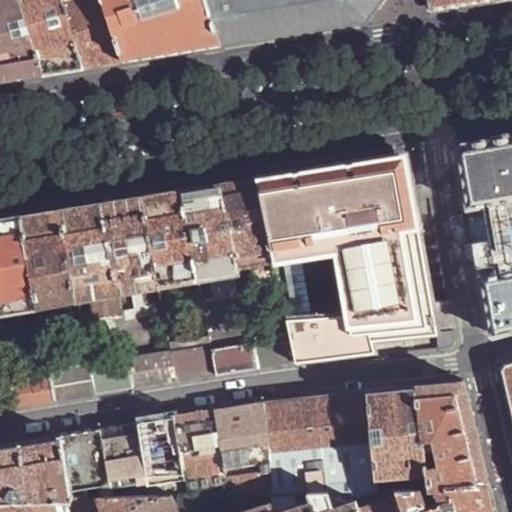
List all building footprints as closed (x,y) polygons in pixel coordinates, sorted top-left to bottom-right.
[(0,0),(0,78),(45,72),(23,0),(0,0)] [(23,0),(45,72),(84,64),(64,0),(23,0)] [(125,58),(106,0),(64,0),(84,64),(125,58)] [(106,0),(125,58),(223,43),(209,0),(106,0)] [(209,0),(223,43),(370,18),(383,0),(209,0)] [(430,0),(432,8),(480,0),(430,0)] [(458,150),(491,332),(491,333),(495,335),(511,329),(511,135),(467,143),(461,145),(458,150)] [(437,330),(406,155),(257,177),(274,259),(333,246),(340,312),(285,313),(290,331),(296,361),(373,348),(373,340),(437,330)] [(221,183),(239,266),(274,259),(257,177),(221,183)] [(182,189),(199,279),(212,276),(216,297),(231,294),(227,274),(240,272),(239,266),(221,183),(182,189)] [(182,189),(143,196),(159,286),(199,279),(182,189)] [(119,293),(159,286),(143,196),(103,202),(119,293)] [(78,299),(119,293),(103,202),(61,209),(78,299)] [(39,307),(78,299),(61,209),(23,215),(39,307)] [(0,313),(39,307),(23,215),(0,218),(0,313)] [(208,332),(211,347),(255,340),(255,337),(244,292),(231,294),(216,297),(202,299),(208,332)] [(260,366),(296,361),(290,331),(255,337),(255,340),(260,366)] [(177,380),(215,374),(211,347),(208,332),(170,338),(171,351),(177,380)] [(215,374),(260,366),(255,340),(211,347),(215,374)] [(177,380),(171,351),(132,357),(136,387),(177,380)] [(96,393),(136,387),(132,357),(90,364),(96,393)] [(511,362),(506,364),(503,369),(511,406),(511,362)] [(96,393),(90,364),(52,370),(53,377),(57,400),(96,393)] [(57,400),(53,377),(13,383),(12,384),(17,406),(57,400)] [(488,481),(464,381),(416,385),(423,441),(433,439),(438,463),(427,464),(429,472),(430,487),(437,486),(488,481)] [(0,409),(17,406),(12,384),(0,386),(0,409)] [(423,441),(416,385),(369,389),(375,448),(378,477),(429,472),(427,464),(423,441)] [(265,400),(271,459),(308,455),(341,451),(375,448),(369,389),(265,400)] [(215,408),(226,465),(271,459),(265,400),(215,408)] [(215,408),(176,415),(188,479),(190,495),(212,494),(220,493),(227,493),(230,493),(226,465),(215,408)] [(138,421),(150,483),(150,486),(188,479),(176,415),(138,421)] [(108,426),(101,427),(111,485),(111,488),(150,483),(138,421),(108,426)] [(101,427),(63,433),(71,478),(80,477),(82,486),(111,485),(101,427)] [(0,501),(65,499),(74,499),(71,478),(63,433),(0,444),(0,501)] [(375,448),(341,451),(345,489),(353,489),(366,489),(379,489),(378,477),(375,448)] [(341,451),(308,455),(312,490),(330,490),(345,489),(341,451)] [(271,459),(275,492),(310,491),(312,490),(308,455),(271,459)] [(226,465),(230,493),(258,493),(270,492),(275,492),(271,459),(226,465)] [(430,487),(429,472),(378,477),(379,489),(395,488),(422,487),(430,487)] [(496,511),(488,481),(437,486),(441,499),(439,503),(429,505),(422,487),(395,488),(398,496),(403,511),(496,511)] [(398,496),(395,488),(379,489),(366,489),(370,505),(398,496)] [(276,511),(361,511),(360,508),(359,504),(357,498),(335,505),(330,490),(312,490),(310,491),(313,500),(276,511)] [(258,493),(262,504),(273,501),(270,492),(258,493)] [(227,511),(232,510),(227,493),(220,493),(227,511)] [(218,511),(212,494),(190,495),(186,495),(191,511),(218,511)] [(179,511),(174,495),(152,496),(100,498),(104,509),(105,511),(179,511)] [(191,511),(186,495),(174,495),(179,511),(191,511)] [(403,511),(398,496),(370,505),(360,508),(361,511),(403,511)] [(69,511),(65,499),(0,501),(0,511),(69,511)] [(276,511),(273,501),(262,504),(238,511),(276,511)]
